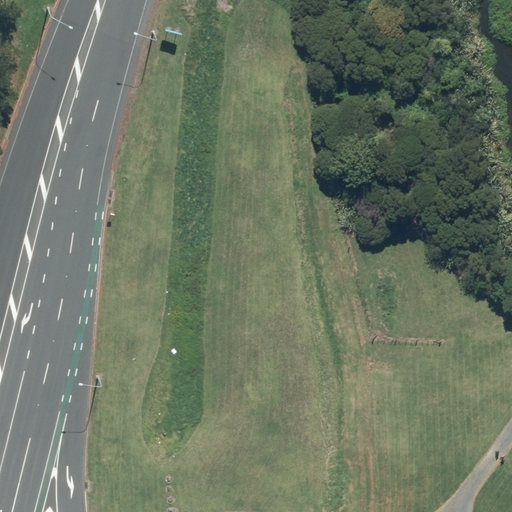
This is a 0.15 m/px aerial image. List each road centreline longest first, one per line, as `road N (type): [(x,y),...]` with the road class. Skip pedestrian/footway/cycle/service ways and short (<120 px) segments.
road 1 (secondary): [(78,209),(0,510)]
road 2 (secondary): [(78,209),(67,430),(73,511)]
road 3 (secondary): [(0,261),(103,0)]
road 4 (secondary): [(112,0),(78,209)]
